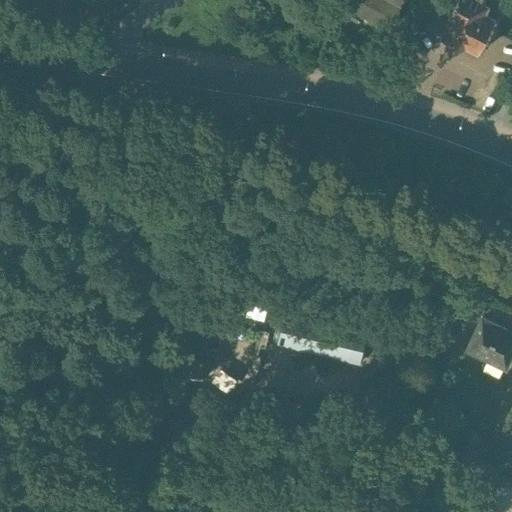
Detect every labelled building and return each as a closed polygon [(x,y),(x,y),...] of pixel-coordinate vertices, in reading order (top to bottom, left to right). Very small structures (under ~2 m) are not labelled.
[(375,0),(366,17),(389,29),(403,0),(375,0)] [(456,0),(454,4),(453,4),(449,12),(448,12),(447,14),(454,18),(445,35),(448,36),(446,40),(457,46),(459,42),(462,43),(480,52),(488,37),(494,35),(498,27),(496,20),(503,8),(501,2),(496,0),(493,0),(489,1),(488,3),(481,0),(456,0)] [(355,331),(286,313),(278,344),(347,362),(355,331)] [(511,356),(511,332),(482,318),(466,351),(506,369),(511,356)] [(511,453),(508,451),(500,462),(511,470),(511,453)]
